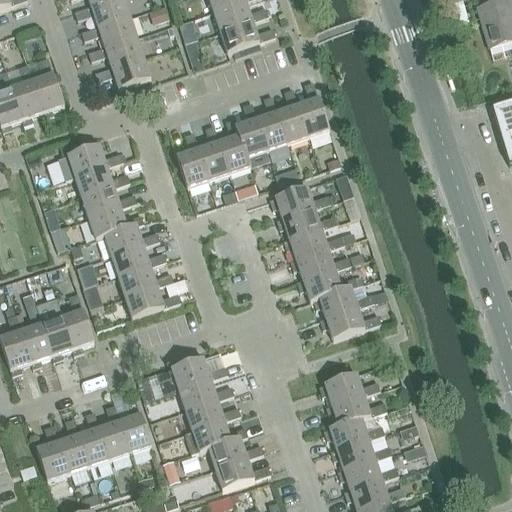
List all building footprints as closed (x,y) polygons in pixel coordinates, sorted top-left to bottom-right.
[(15,0),(8,3),(6,0),(0,0),(0,15),(27,6),(24,0),(15,0)] [(91,13),(123,2),(122,0),(68,0),(71,6),(87,0),(91,12),(91,13)] [(181,0),(172,0),(169,1),(172,9),(183,5),(181,0)] [(207,0),(213,17),(245,7),(262,2),(261,0),(207,0)] [(98,33),(130,23),(123,2),(91,13),(91,12),(74,18),(77,26),(93,21),(97,33),(98,33)] [(489,53),(511,45),(511,22),(507,4),(478,13),(489,53)] [(245,7),(213,17),(220,38),(252,27),(252,28),(278,19),(274,11),(249,19),(245,7)] [(165,11),(150,16),(154,28),(169,23),(165,11)] [(104,54),(137,43),(130,23),(98,33),(97,33),(81,38),(84,47),(100,41),(104,53),(104,54)] [(256,39),(252,28),(252,27),(220,38),(227,59),(275,43),(272,34),(256,39)] [(183,44),(185,50),(198,46),(196,40),(183,44)] [(111,74),(144,64),(137,43),(104,54),(104,53),(88,58),(91,67),(107,62),(111,74)] [(201,62),(191,66),(194,77),(205,74),(201,62)] [(43,119),(42,119),(44,125),(54,122),(52,116),(64,112),(47,64),(39,67),(44,83),(32,87),(43,119)] [(111,74),(95,79),(98,88),(114,82),(119,96),(151,85),(144,64),(111,74)] [(32,87),(27,71),(18,74),(24,90),(12,94),(11,94),(22,126),(21,126),(23,132),(33,128),(31,123),(42,119),(43,119),(32,87)] [(11,94),(12,94),(7,78),(0,79),(0,87),(3,97),(0,97),(0,130),(3,139),(13,135),(11,130),(21,126),(22,126),(11,94)] [(297,111),(308,143),(329,136),(313,88),(304,91),(310,107),(298,111),(297,111)] [(297,111),(298,111),(292,95),(284,98),(289,114),(277,118),(287,150),(308,143),(297,111)] [(277,118),(272,102),(263,105),(269,121),(257,125),(256,125),(267,157),(287,150),(277,118)] [(511,108),(492,115),(499,138),(496,144),(502,148),(509,171),(511,170),(511,108)] [(256,125),(257,125),(251,109),(243,111),(248,128),(236,132),(247,164),(267,157),(256,125)] [(247,164),(236,132),(234,124),(225,127),(231,144),(219,148),(218,148),(229,180),(250,173),(247,164)] [(218,148),(219,148),(214,131),(205,134),(210,150),(199,154),(198,155),(209,187),(229,180),(218,148)] [(198,155),(199,154),(193,138),(184,141),(190,157),(176,162),(187,194),(209,187),(198,155)] [(75,148),(60,153),(63,163),(67,162),(78,158),(75,148)] [(106,173),(107,173),(123,168),(120,159),(104,165),(99,151),(78,158),(67,162),(74,183),(106,173)] [(338,163),(328,167),(330,175),(341,171),(338,163)] [(111,185),(107,173),(106,173),(74,183),(81,204),(113,193),(113,194),(130,188),(127,180),(111,185)] [(282,177),(275,180),(279,192),(286,189),(282,177)] [(118,206),(113,194),(113,193),(81,204),(88,224),(120,214),(137,209),(134,200),(118,206)] [(314,214),(315,215),(331,210),(328,201),(312,206),(307,193),(269,206),(273,216),(278,214),(282,224),(282,225),(314,214)] [(124,226),(120,214),(88,224),(95,246),(104,243),(136,232),(143,229),(141,221),(124,226)] [(319,227),(315,215),(314,214),(282,225),(282,224),(276,226),(279,236),(285,234),(289,245),(289,246),(321,235),(321,236),(338,230),(335,221),(319,227)] [(57,226),(47,229),(50,237),(60,233),(57,226)] [(143,252),(159,247),(157,238),(140,243),(136,232),(104,243),(111,263),(143,252)] [(325,247),(321,236),(321,235),(289,246),(289,245),(283,247),(286,257),(292,255),(296,265),(296,266),(328,255),(328,256),(352,248),(349,239),(325,247)] [(80,251),(71,254),(74,262),(83,259),(80,251)] [(147,264),(143,252),(111,263),(118,283),(150,272),(150,273),(166,267),(163,259),(147,264)] [(332,268),(328,256),(328,255),(296,266),(296,265),(290,267),(293,277),(299,275),(302,286),(303,287),(335,276),(351,271),(348,262),(332,268)] [(361,258),(350,262),(352,270),(364,266),(361,258)] [(154,284),(150,273),(150,272),(118,283),(125,303),(157,292),(157,293),(173,288),(170,279),(154,284)] [(339,288),(335,276),(303,287),(302,286),(297,288),(300,298),(306,296),(310,308),(313,307),(313,306),(351,294),(363,290),(360,281),(355,283),(339,288)] [(161,305),(157,293),(157,292),(125,303),(132,325),(180,309),(177,299),(161,305)] [(358,314),(374,309),(371,300),(355,306),(351,294),(313,306),(313,307),(316,315),(322,313),(325,324),(358,314)] [(384,296),(371,300),(374,309),(387,304),(384,296)] [(72,355),(72,356),(74,361),(83,358),(81,352),(94,348),(77,300),(68,303),(74,319),(62,323),(61,323),(72,355)] [(41,330),(42,330),(36,314),(35,314),(32,304),(24,306),(33,333),(22,336),(21,337),(31,369),(33,375),(42,372),(40,366),(51,362),(52,362),(41,330)] [(61,323),(62,323),(57,307),(48,310),(53,326),(42,330),(41,330),(52,362),(51,362),(53,368),(63,365),(61,359),(72,356),(72,355),(61,323)] [(12,313),(5,316),(7,323),(15,321),(12,313)] [(362,326),(358,314),(325,324),(320,326),(323,336),(328,334),(333,346),(381,329),(378,321),(362,326)] [(21,337),(22,336),(16,320),(15,321),(7,323),(13,339),(0,343),(0,346),(12,382),(22,378),(20,373),(31,369),(21,337)] [(212,385),(212,386),(228,380),(225,371),(209,377),(205,363),(171,375),(178,396),(212,385)] [(364,401),(364,402),(380,396),(377,388),(361,393),(357,380),(318,393),(322,403),(327,401),(331,411),(331,412),(364,401)] [(148,382),(137,386),(144,408),(155,404),(148,382)] [(216,397),(212,386),(212,385),(178,396),(185,417),(218,405),(219,406),(235,401),(232,392),(216,397)] [(368,413),(364,402),(364,401),(331,412),(331,411),(325,413),(328,423),(334,421),(338,431),(338,432),(362,425),(362,426),(387,417),(384,408),(368,413)] [(119,427),(130,460),(152,453),(135,404),(126,407),(132,423),(120,427),(119,427)] [(222,418),(219,406),(218,405),(185,417),(192,437),(225,426),(225,427),(241,421),(239,413),(222,418)] [(119,427),(120,427),(115,411),(106,414),(111,430),(99,434),(109,467),(130,460),(119,427)] [(99,434),(94,418),(85,421),(91,437),(79,441),(78,441),(89,474),(109,467),(99,434)] [(78,441),(79,441),(73,425),(65,428),(70,444),(58,448),(57,448),(68,481),(89,474),(78,441)] [(366,437),(362,426),(362,425),(338,432),(338,431),(323,437),(326,447),(332,445),(335,455),(336,456),(368,445),(369,446),(385,440),(382,431),(366,437)] [(229,438),(225,427),(225,426),(192,437),(199,459),(208,456),(241,444),(248,442),(245,433),(229,438)] [(417,430),(407,433),(410,443),(420,439),(417,430)] [(57,448),(58,448),(53,432),(44,435),(49,451),(36,455),(47,488),(68,481),(57,448)] [(248,464),(248,465),(264,459),(261,451),(245,456),(241,444),(208,456),(215,475),(248,464)] [(373,457),(369,446),(368,445),(336,456),(335,455),(330,457),(333,467),(339,465),(342,476),(343,476),(375,466),(392,461),(389,452),(373,457)] [(424,450),(412,454),(415,464),(427,460),(424,450)] [(252,476),(248,465),(248,464),(215,475),(222,496),(271,480),(268,471),(252,476)] [(379,478),(375,466),(343,476),(342,476),(337,478),(340,488),(346,486),(349,497),(382,486),(382,487),(398,481),(396,472),(379,478)] [(23,485),(36,481),(33,471),(20,476),(23,485)] [(176,476),(167,480),(170,490),(180,487),(176,476)] [(153,481),(139,486),(142,495),(156,490),(153,481)] [(386,498),(382,487),(382,486),(349,497),(344,499),(347,508),(353,506),(354,511),(372,511),(389,507),(405,502),(402,493),(386,498)] [(268,511),(278,511),(277,508),(270,487),(261,490),(268,511)] [(128,489),(119,492),(122,501),(131,498),(128,489)] [(118,496),(111,498),(113,504),(120,502),(118,496)] [(97,499),(85,503),(87,511),(90,511),(100,509),(97,499)] [(174,500),(162,504),(165,511),(176,511),(178,511),(174,500)] [(232,511),(229,501),(208,508),(209,511),(232,511)]
